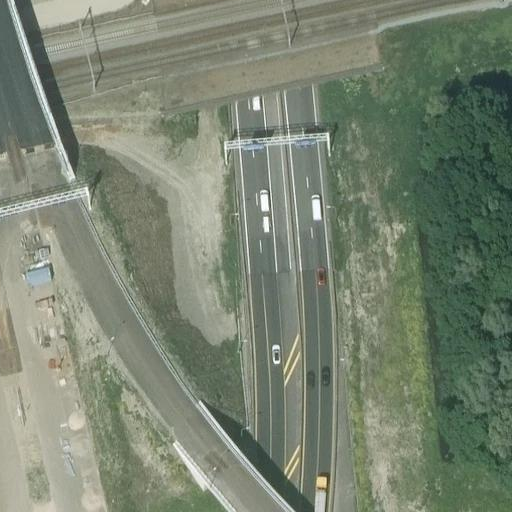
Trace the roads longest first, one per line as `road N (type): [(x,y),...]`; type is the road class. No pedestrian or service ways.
road 1 (motorway): [(257,511),(183,431),(105,308),(0,50)]
road 2 (motorway): [(305,511),(280,141)]
road 3 (motorway): [(81,511),(0,171)]
road 4 (motorway): [(280,141),(251,0)]
road 5 (motorway): [(280,141),(281,0)]
